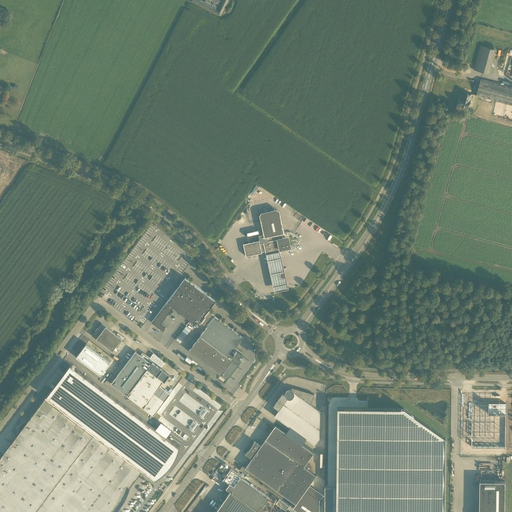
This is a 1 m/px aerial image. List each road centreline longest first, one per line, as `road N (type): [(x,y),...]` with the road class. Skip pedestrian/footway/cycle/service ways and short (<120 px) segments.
road 1 (secondary): [(259,319),(196,244),(150,205),(0,137)]
road 2 (secondary): [(378,219),(408,152),(451,0)]
road 3 (secondary): [(511,378),(364,376),(321,362)]
road 4 (unclassified): [(242,408),(98,306)]
road 5 (unclassified): [(0,434),(98,306)]
road 6 (secondary): [(299,335),(378,219)]
road 7 (secondary): [(378,219),(293,330)]
road 8 (tertiary): [(164,511),(242,408)]
